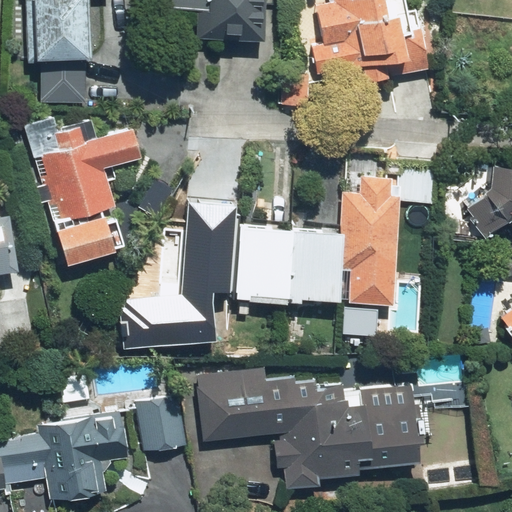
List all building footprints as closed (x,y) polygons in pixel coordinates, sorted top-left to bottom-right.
[(20,0),(20,60),(78,61),(78,0),(20,0)] [(193,11),(192,41),(258,45),(260,0),(160,0),(160,9),(193,11)] [(355,65),(359,84),(382,80),(379,63),(397,60),(393,35),(402,34),(395,0),(322,0),(323,1),(310,3),(322,71),(355,65)] [(81,72),(32,68),(30,99),(79,102),(81,72)] [(47,112),(18,120),(47,227),(96,213),(113,209),(101,169),(135,160),(126,127),(92,137),(86,116),(50,126),(47,112)] [(511,165),(462,163),(461,200),(440,199),(439,220),(459,221),(459,238),(488,239),(489,229),(511,230),(511,165)] [(352,192),(336,191),(333,231),(333,236),(341,236),(338,266),(388,270),(394,200),(395,185),(385,184),(386,174),(354,171),(352,192)] [(115,305),(121,350),(212,342),(208,310),(212,291),(226,292),(235,207),(193,204),(181,296),(115,305)] [(285,227),(286,212),(239,209),(237,229),(231,301),(279,304),(279,300),(280,298),(285,227)] [(0,273),(10,272),(0,216),(0,273)] [(333,236),(333,231),(285,227),(280,298),(279,300),(327,304),(333,236)] [(511,305),(495,319),(511,340),(511,305)] [(198,438),(267,432),(273,489),(311,486),(310,475),(413,465),(405,384),(354,388),(356,405),(335,407),(333,382),(306,385),(305,380),(289,381),(289,374),(261,377),(260,366),(192,373),(198,438)] [(80,374),(55,377),(59,403),(83,399),(80,374)] [(175,402),(128,408),(134,448),(180,441),(175,402)] [(117,413),(36,422),(37,432),(0,436),(0,493),(8,492),(6,478),(41,474),(44,497),(93,492),(90,460),(122,456),(117,413)]
